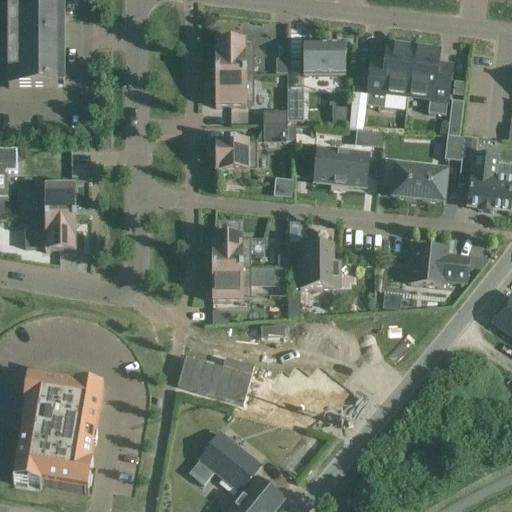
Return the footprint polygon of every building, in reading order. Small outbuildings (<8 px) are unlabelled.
[(16,0),(16,1),(10,1),(10,17),(16,17),(16,30),(11,30),(11,45),(16,45),(16,72),(8,72),(8,89),(64,89),(64,0),(16,0)] [(215,44),(215,77),(254,77),(254,47),(246,47),(246,44),(215,44)] [(345,78),(345,47),(303,48),(303,78),(345,78)] [(371,74),(366,110),(384,112),(406,114),(408,99),(414,51),(388,48),(387,58),(373,57),(371,74)] [(414,51),(408,99),(430,102),(428,117),(446,119),(450,83),(451,72),(452,66),(438,65),(440,54),(414,51)] [(287,77),(287,62),(277,62),(277,77),(281,77),(287,77)] [(215,77),(215,111),(246,111),(246,107),(254,107),(254,77),(215,77)] [(303,125),(303,94),(288,93),(288,125),(303,125)] [(347,110),(332,111),(333,125),(348,124),(347,110)] [(287,117),(265,117),(265,129),(288,129),(288,125),(287,117)] [(295,130),(288,130),(288,129),(265,129),(265,146),(295,145),(295,135),(295,130)] [(370,135),(368,151),(383,152),(385,135),(370,135)] [(445,163),(461,165),(464,143),(448,141),(445,163)] [(464,143),(461,165),(470,166),(471,154),(476,155),(477,143),(464,141),(464,143)] [(216,145),(216,176),(249,176),(249,173),(257,173),(257,145),(216,145)] [(0,173),(17,174),(17,153),(0,153),(0,173)] [(365,192),(369,158),(318,153),(315,186),(365,192)] [(472,178),(468,210),(480,211),(480,214),(491,215),(492,212),(509,214),(510,205),(511,205),(511,168),(496,167),(497,161),(474,159),(472,178)] [(444,206),(447,175),(395,169),(392,201),(444,206)] [(275,182),(273,199),(291,200),(293,183),(275,182)] [(45,192),(37,192),(37,222),(76,222),(76,189),(45,189),(45,192)] [(37,222),(25,222),(25,252),(37,252),(45,252),(45,255),(76,255),(76,222),(37,222)] [(212,239),(212,272),(251,272),(251,242),(243,242),(243,239),(212,239)] [(333,265),(333,249),(307,249),(307,261),(300,261),(300,292),(340,292),(339,265),(333,265)] [(447,259),(447,253),(415,249),(413,269),(409,269),(407,287),(443,291),(444,285),(468,287),(470,261),(447,259)] [(288,258),(277,258),(277,272),(288,272),(288,258)] [(212,272),(212,305),(243,305),(243,302),(251,302),(251,290),(278,290),(278,294),(288,294),(288,272),(277,272),(251,272),(212,272)] [(511,296),(491,327),(511,341),(511,296)] [(300,322),(300,298),(288,298),(288,323),(300,322)] [(224,315),(215,315),(215,326),(227,325),(224,315)] [(186,361),(178,390),(243,408),(251,380),(186,361)] [(271,421),(269,422),(302,431),(313,418),(315,419),(323,409),(330,415),(335,409),(337,410),(343,403),(348,396),(319,372),(311,382),(310,383),(309,383),(297,372),(290,382),(283,377),(273,390),(277,393),(286,400),(287,401),(284,405),(271,421)] [(104,398),(76,393),(76,395),(29,388),(24,415),(27,416),(14,491),(42,496),(42,494),(89,502),(94,474),(92,473),(104,398)] [(221,437),(200,463),(215,475),(225,483),(243,498),(242,500),(231,511),(275,511),(283,503),(253,478),(260,469),(221,437)]
